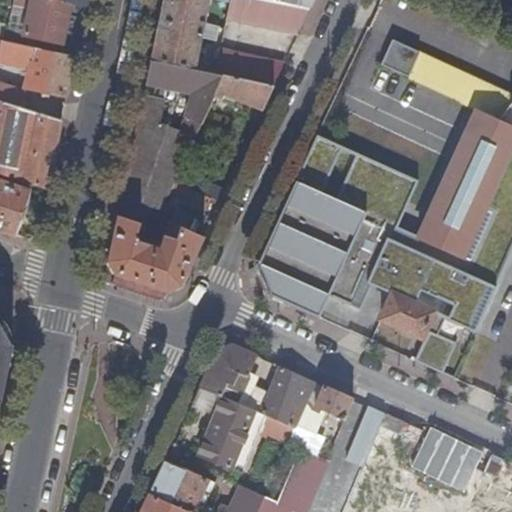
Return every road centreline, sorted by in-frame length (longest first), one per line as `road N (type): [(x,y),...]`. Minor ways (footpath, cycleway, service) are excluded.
road 1 (residential): [(203,306),(347,0)]
road 2 (residential): [(203,306),(511,443)]
road 3 (primary): [(56,284),(120,0)]
road 4 (primary): [(18,511),(56,284)]
road 5 (residential): [(110,511),(189,338)]
road 6 (residential): [(56,284),(189,338)]
